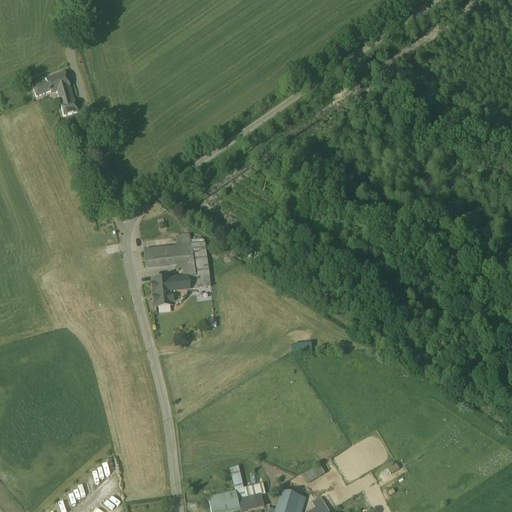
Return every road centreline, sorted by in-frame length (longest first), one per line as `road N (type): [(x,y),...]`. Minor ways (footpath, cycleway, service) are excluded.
road 1 (residential): [(124,240),(153,192),(434,0)]
road 2 (residential): [(124,240),(166,407),(178,511)]
road 3 (unclassified): [(124,240),(72,56),(68,0)]
